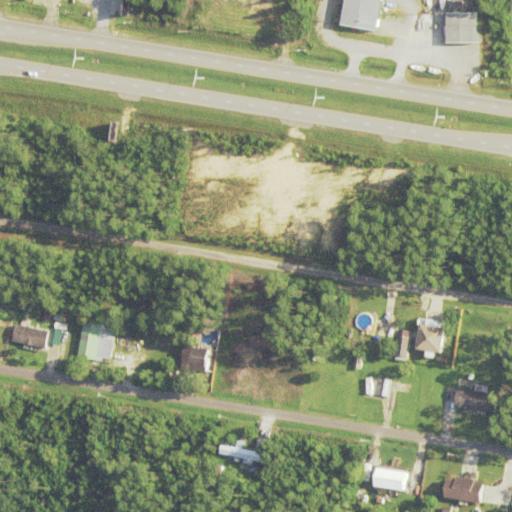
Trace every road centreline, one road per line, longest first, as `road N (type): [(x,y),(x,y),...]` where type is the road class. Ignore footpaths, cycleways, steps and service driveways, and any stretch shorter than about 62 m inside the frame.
road 1 (primary): [(511,109),(0,25)]
road 2 (residential): [(0,370),(511,453)]
road 3 (primary): [(0,64),(511,147)]
road 4 (residential): [(0,225),(511,306)]
